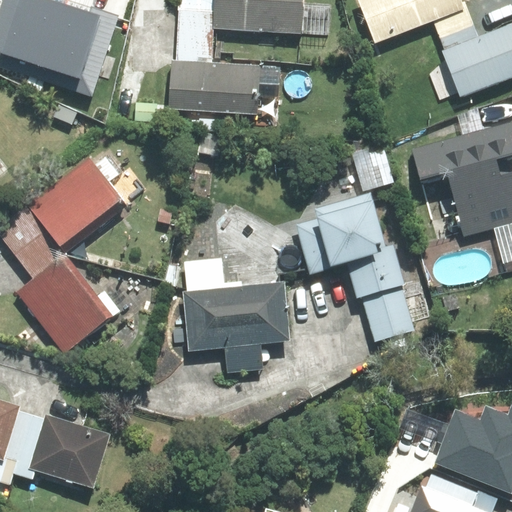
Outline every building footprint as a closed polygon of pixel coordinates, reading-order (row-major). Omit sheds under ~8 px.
[(0,0),(0,19),(15,8),(8,0),(0,0)] [(310,54),(311,36),(303,36),(305,0),(216,0),(215,31),(287,35),(286,53),(310,54)] [(358,0),(377,46),(466,11),(461,0),(358,0)] [(511,27),(444,54),(462,103),(511,83),(511,27)] [(98,62),(81,54),(73,69),(90,78),(98,62)] [(170,111),(259,116),(262,66),(173,61),(170,111)] [(0,105),(8,100),(0,88),(0,105)] [(511,175),(509,165),(511,164),(511,124),(413,151),(423,188),(451,180),(467,240),(511,228),(511,175)] [(401,183),(390,144),(355,153),(366,193),(401,183)] [(119,177),(107,161),(96,170),(90,162),(0,229),(0,238),(33,282),(17,294),(64,357),(122,314),(106,292),(98,299),(66,257),(127,211),(107,186),(119,177)] [(388,252),(372,196),(315,212),(318,222),(297,228),(311,280),(348,269),(358,303),(363,302),(375,346),(415,334),(403,290),(407,290),(395,249),(388,252)] [(225,291),(223,267),(186,270),(188,295),(184,295),(190,356),(291,345),(285,285),(225,291)] [(14,476),(18,465),(5,460),(21,411),(0,404),(0,484),(11,487),(14,476)] [(18,465),(14,476),(33,483),(36,474),(95,493),(112,439),(47,418),(30,469),(18,465)] [(401,479),(393,497),(413,505),(420,486),(401,479)] [(472,508),(424,488),(414,511),(495,511),(500,499),(480,491),(472,508)]
